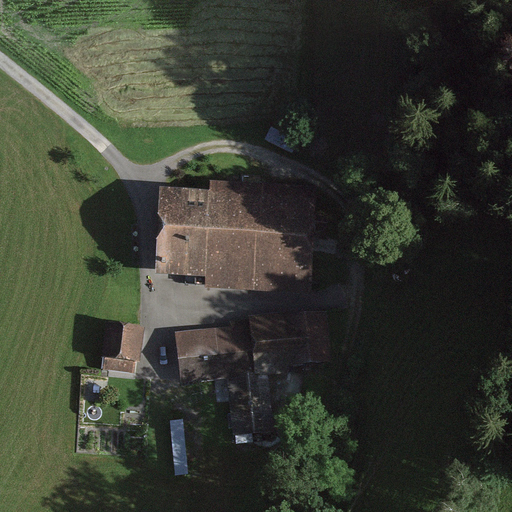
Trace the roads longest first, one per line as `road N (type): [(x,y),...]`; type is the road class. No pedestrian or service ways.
road 1 (track): [(310,511),(358,285),(359,229),(348,202),(322,179),(231,146),(194,151),(141,190)]
road 2 (track): [(0,61),(88,130),(141,190),(163,369)]
road 3 (track): [(359,229),(401,166),(434,65),(442,0)]
